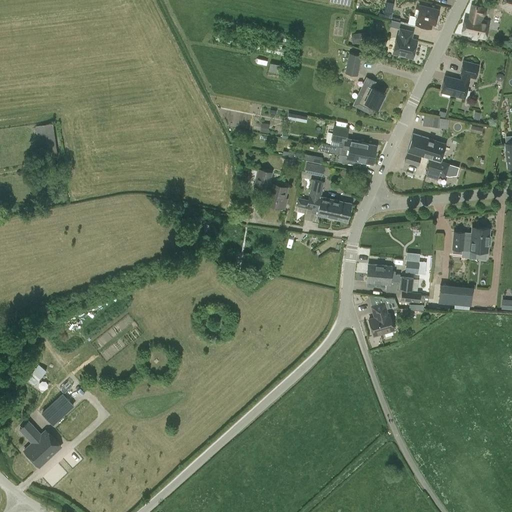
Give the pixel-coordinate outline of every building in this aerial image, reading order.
[(511,0),(502,0),(501,7),(511,10),(511,0)] [(416,17),(417,18),(416,24),(431,28),(432,21),(435,22),(439,9),(419,4),(416,17)] [(471,4),(468,17),(465,16),(461,33),(485,38),(488,21),(483,20),(483,17),(485,15),(486,14),(486,13),(486,12),(486,11),(486,9),(485,8),(483,7),(482,7),(482,6),(471,4)] [(379,12),(378,16),(391,19),(392,15),(389,12),(388,11),(383,10),(382,10),(379,12)] [(387,37),(395,39),(398,20),(391,18),(387,37)] [(397,34),(393,52),(412,57),(417,39),(411,37),(413,30),(400,27),(398,34),(397,34)] [(364,32),(351,34),(352,43),(366,41),(364,32)] [(322,64),(331,60),(328,52),(319,55),(322,64)] [(349,53),(345,73),(357,76),(361,55),(349,53)] [(461,75),(460,79),(445,75),(441,91),(464,98),(469,82),(470,77),(475,79),(479,64),(463,60),(459,75),(461,75)] [(282,65),(270,63),(268,72),(281,74),(282,65)] [(370,88),(363,84),(352,105),(370,113),(374,105),(377,107),(384,93),(371,86),(370,88)] [(439,127),(440,118),(425,115),(423,124),(439,127)] [(35,126),(40,158),(57,156),(53,123),(35,126)] [(349,128),(333,125),(330,140),(329,145),(335,146),(335,145),(355,149),(375,153),(376,145),(359,142),(359,140),(347,137),(349,128)] [(413,133),(404,161),(418,165),(421,155),(431,158),(427,170),(446,176),(450,163),(441,161),(446,143),(413,133)] [(355,149),(335,145),(335,146),(329,145),(321,143),(319,150),(337,154),(344,155),(342,162),(357,165),(357,161),(373,163),(375,153),(355,149)] [(299,154),(299,158),(312,161),(313,155),(300,152),(299,154)] [(310,179),(311,173),(322,176),(324,165),(307,162),(307,160),(304,159),(300,177),(310,179)] [(268,189),(270,190),(266,203),(282,207),(287,187),(271,183),(270,183),(272,172),(258,168),(253,186),(268,190),(268,189)] [(319,203),(319,204),(323,205),(322,209),(326,210),(327,208),(349,213),(351,203),(321,196),(324,181),(312,179),(308,197),(315,198),(314,202),(319,203)] [(319,204),(319,203),(314,202),(315,198),(308,197),(307,200),(297,197),(295,206),(312,209),(311,213),(316,214),(347,222),(349,213),(327,208),(326,210),(322,209),(323,205),(319,204)] [(472,227),(471,236),(470,250),(469,257),(475,258),(476,250),(487,251),(488,244),(490,244),(491,236),(488,236),(489,228),(472,227)] [(470,250),(471,236),(463,235),(464,232),(454,231),(452,248),(453,248),(453,253),(461,253),(461,249),(470,250)] [(405,272),(418,273),(419,261),(406,260),(405,272)] [(400,274),(395,273),(395,271),(392,271),(393,265),(368,263),(367,273),(400,277),(400,281),(399,288),(411,290),(413,278),(401,276),(401,277),(400,276),(400,274)] [(386,283),(386,291),(398,293),(399,281),(400,281),(400,277),(367,273),(366,281),(386,283)] [(439,284),(438,302),(454,303),(455,285),(439,284)] [(470,305),(472,287),(455,285),(454,303),(470,305)] [(402,291),(401,299),(419,301),(419,293),(402,291)] [(511,300),(502,300),(502,307),(502,308),(511,308),(511,300)] [(389,313),(387,314),(384,302),(371,306),(375,318),(369,319),(373,335),(394,329),(389,313)] [(38,364),(30,375),(31,375),(27,380),(34,385),(46,370),(38,364)] [(60,417),(73,405),(72,404),(64,394),(42,414),(52,424),(60,417)] [(23,450),(38,466),(61,445),(45,429),(23,450)]
